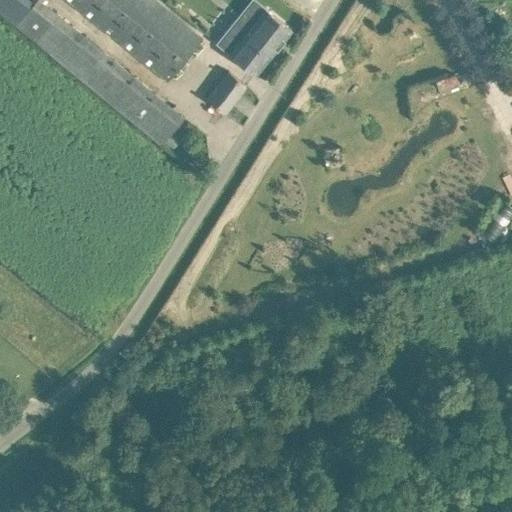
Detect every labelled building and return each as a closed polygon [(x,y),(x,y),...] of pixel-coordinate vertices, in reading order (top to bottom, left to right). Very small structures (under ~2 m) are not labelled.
[(0,0),(0,12),(160,142),(182,115),(37,0),(33,0),(33,1),(31,0),(0,0)] [(66,0),(161,77),(166,81),(201,37),(154,0),(66,0)] [(229,52),(254,73),(290,28),(265,8),(247,30),(234,20),(222,35),(225,38),(220,44),(229,52)] [(206,98),(223,112),(246,84),(228,70),(206,98)] [(495,242),(511,214),(511,204),(503,198),(481,233),(495,242)]
